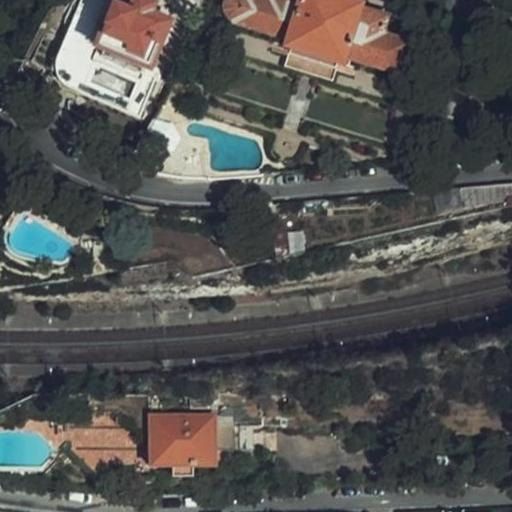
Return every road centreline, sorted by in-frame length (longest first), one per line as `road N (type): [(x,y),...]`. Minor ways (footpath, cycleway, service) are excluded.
road 1 (residential): [(0,83),(32,133),(58,156),(88,174),(168,194),(511,168)]
road 2 (residential): [(233,511),(511,496)]
